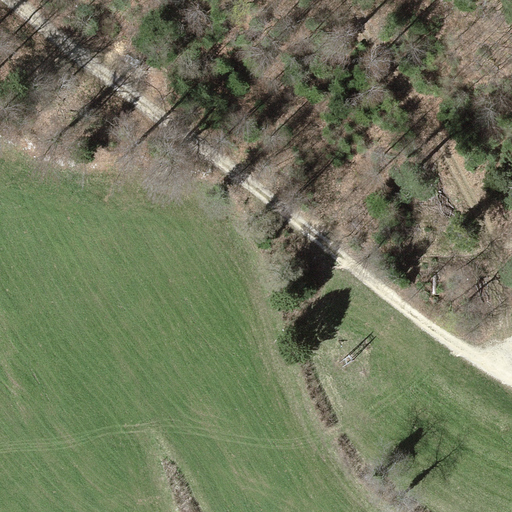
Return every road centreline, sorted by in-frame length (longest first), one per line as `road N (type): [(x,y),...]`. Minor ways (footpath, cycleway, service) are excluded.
road 1 (track): [(511,376),(435,330),(17,0)]
road 2 (track): [(358,0),(415,84),(494,247),(511,316),(506,373)]
